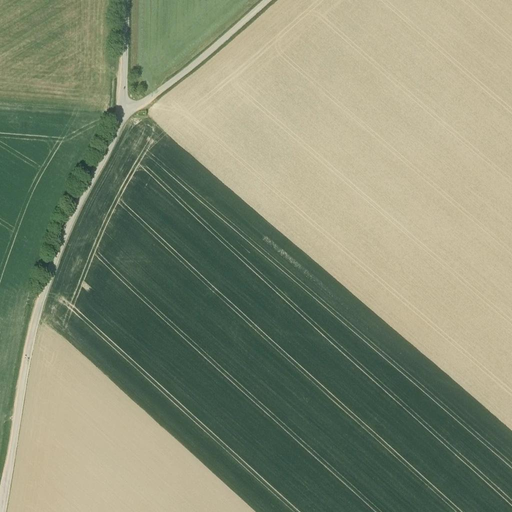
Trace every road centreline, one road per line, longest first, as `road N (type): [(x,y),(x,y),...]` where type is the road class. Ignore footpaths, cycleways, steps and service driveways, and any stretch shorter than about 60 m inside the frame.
road 1 (unclassified): [(2,511),(40,299),(119,116)]
road 2 (unclassified): [(119,116),(192,67),(268,0)]
